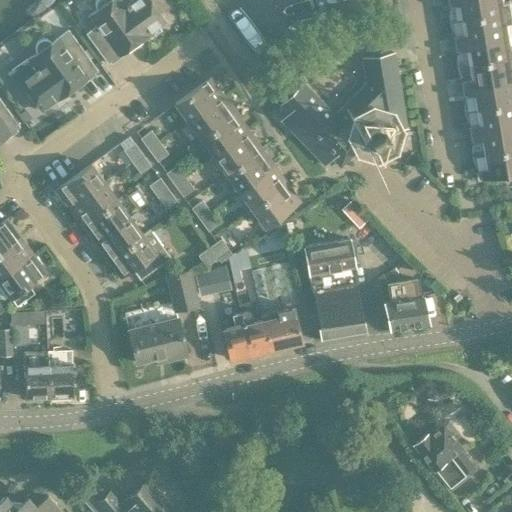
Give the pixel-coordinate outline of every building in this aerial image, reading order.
[(107,63),(165,21),(149,0),(130,0),(126,3),(123,0),(94,0),(95,1),(94,2),(94,4),(95,6),(95,7),(95,8),(96,9),(89,14),(96,24),(85,32),(107,63)] [(511,10),(510,1),(505,2),(504,0),(448,0),(450,6),(460,4),(463,19),(511,11),(511,10)] [(508,23),(511,22),(511,11),(463,19),(465,34),(455,36),(456,44),(510,35),(508,23)] [(511,46),(510,35),(456,44),(457,51),(468,49),(470,64),(511,57),(511,46)] [(75,39),(65,46),(58,36),(51,42),(49,40),(48,39),(46,38),(44,38),(42,38),(40,38),(39,39),(38,40),(37,41),(35,42),(34,44),(34,45),(34,47),(34,48),(34,49),(35,51),(36,52),(28,58),(36,68),(19,81),(41,110),(97,70),(75,39)] [(391,129),(406,127),(393,52),(362,57),(366,83),(334,114),(303,82),(280,104),(288,113),(281,120),(324,164),(331,157),(340,166),(363,143),(364,145),(366,146),(368,147),(371,148),(374,149),(377,148),(379,148),(381,147),(384,146),(386,144),(388,142),(389,141),(389,140),(390,138),(390,137),(391,134),(391,132),(391,131),(391,129)] [(511,57),(470,64),(473,79),(462,81),(463,89),(511,80),(511,57)] [(215,85),(211,87),(206,80),(174,102),(187,120),(222,95),(215,85)] [(511,80),(463,89),(465,96),(476,94),(478,109),(511,103),(511,80)] [(226,108),(230,106),(222,95),(187,120),(200,138),(231,115),(226,108)] [(0,99),(0,139),(19,126),(0,99)] [(511,103),(478,109),(481,124),(470,126),(471,134),(511,126),(511,103)] [(30,117),(24,109),(18,114),(24,122),(30,117)] [(240,120),(236,122),(231,115),(200,138),(213,155),(248,130),(240,120)] [(511,126),(471,134),(472,141),(483,139),(486,154),(511,149),(511,126)] [(148,149),(159,141),(150,130),(140,138),(148,149)] [(252,143),(255,140),(248,130),(213,155),(225,173),(257,150),(252,143)] [(156,161),(167,153),(159,141),(148,149),(156,161)] [(131,161),(141,154),(133,142),(122,150),(131,161)] [(511,149),(486,154),(488,169),(477,171),(479,179),(503,175),(509,180),(511,174),(511,149)] [(265,154),(262,157),(257,150),(225,173),(238,190),(273,165),(265,154)] [(139,173),(150,165),(141,154),(131,161),(139,173)] [(69,207),(103,181),(90,163),(59,186),(65,193),(61,196),(69,207)] [(173,184),(184,176),(176,165),(165,173),(173,184)] [(277,178),(281,175),(273,165),(238,190),(251,208),(282,185),(277,178)] [(182,195),(192,188),(184,176),(173,184),(182,195)] [(156,196),(167,189),(159,177),(148,185),(156,196)] [(85,221),(116,199),(103,181),(69,207),(76,217),(80,214),(85,221)] [(291,190),(287,192),(282,185),(251,208),(264,226),(299,201),(291,190)] [(137,188),(127,195),(137,209),(147,201),(137,188)] [(165,208),(175,200),(167,189),(156,196),(165,208)] [(94,242),(129,216),(116,199),(85,221),(90,228),(86,231),(94,242)] [(199,219),(209,211),(201,200),(190,207),(199,219)] [(207,230),(218,223),(209,211),(199,219),(207,230)] [(110,256),(142,234),(129,216),(94,242),(102,252),(105,249),(110,256)] [(10,231),(14,229),(6,218),(0,222),(0,249),(15,238),(10,231)] [(170,257),(161,246),(150,229),(142,234),(110,256),(115,263),(112,266),(120,277),(131,269),(139,279),(170,257)] [(24,243),(20,245),(15,238),(0,249),(0,276),(32,253),(24,243)] [(217,257),(228,249),(220,238),(209,246),(217,257)] [(365,330),(352,260),(348,239),(337,241),(304,247),(313,291),(317,314),(310,316),(314,339),(365,330)] [(205,265),(217,257),(209,246),(197,255),(205,265)] [(35,266),(39,264),(32,253),(0,276),(0,282),(16,305),(34,292),(28,284),(41,274),(35,266)] [(233,269),(249,266),(246,255),(231,259),(233,269)] [(174,310),(197,305),(189,269),(166,275),(174,310)] [(422,296),(419,297),(416,278),(387,283),(390,301),(384,302),(390,328),(428,322),(422,296)] [(270,349),(301,342),(293,308),(261,314),(262,319),(270,349)] [(262,319),(251,321),(249,310),(241,312),(251,353),(270,349),(262,319)] [(44,324),(43,311),(10,312),(11,325),(44,324)] [(230,358),(251,353),(241,312),(232,314),(234,325),(222,327),(230,358)] [(165,360),(186,355),(177,317),(128,329),(136,362),(164,355),(165,360)] [(0,355),(12,355),(10,328),(0,328),(0,355)] [(71,351),(46,352),(46,364),(48,397),(73,396),(71,363),(71,351)] [(46,352),(23,352),(23,365),(25,397),(48,397),(46,364),(46,352)] [(459,447),(462,445),(443,422),(429,433),(428,431),(414,442),(449,487),(475,467),(459,447)] [(506,484),(511,478),(511,460),(497,473),(506,484)] [(164,511),(172,505),(148,478),(124,499),(114,487),(106,494),(101,488),(76,492),(93,511),(164,511)] [(5,495),(0,499),(0,511),(62,511),(47,495),(35,505),(27,497),(15,507),(9,500),(7,497),(5,495)]
